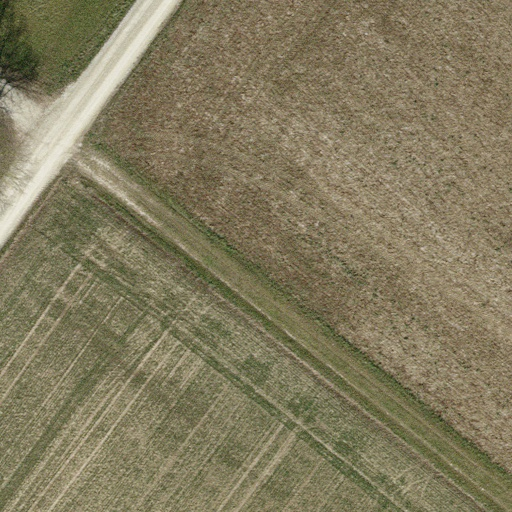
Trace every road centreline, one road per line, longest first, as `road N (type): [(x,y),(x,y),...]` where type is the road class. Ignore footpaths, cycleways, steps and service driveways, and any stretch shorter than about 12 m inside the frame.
road 1 (track): [(511,499),(58,137)]
road 2 (unclassified): [(0,218),(159,0)]
